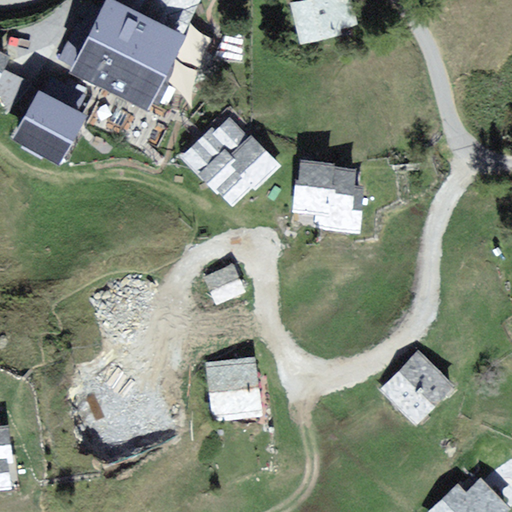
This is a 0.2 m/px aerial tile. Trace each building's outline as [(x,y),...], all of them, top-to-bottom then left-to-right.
[(203,0),(201,0),(109,0),(107,5),(117,10),(83,81),(164,119),(198,40),(189,35),(203,0)] [(355,0),(293,0),(301,43),(361,34),(355,0)] [(0,85),(15,52),(0,45),(0,85)] [(65,161),(90,107),(40,84),(15,138),(65,161)] [(230,120),(191,160),(232,200),(271,161),(230,120)] [(352,169),(301,164),(297,206),(319,208),(318,224),(355,227),(358,192),(350,188),(352,169)] [(231,267),(202,278),(212,303),(241,292),(231,267)] [(253,353),(202,359),(210,424),(260,418),(253,353)] [(475,401),(436,365),(400,405),(439,441),(475,401)] [(34,424),(0,426),(0,493),(40,490),(34,424)] [(471,479),(463,470),(420,510),(421,511),(499,511),(511,501),(511,494),(485,466),(471,479)]
